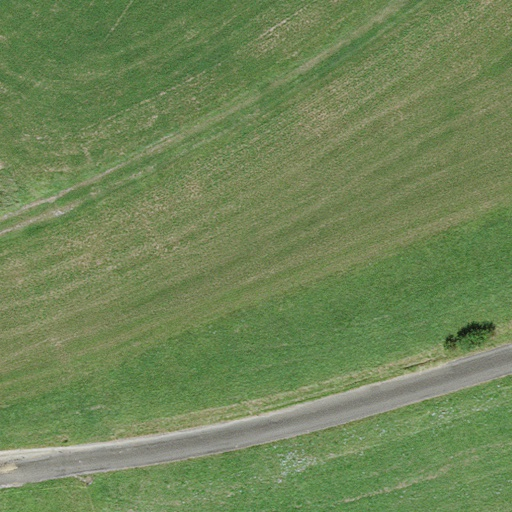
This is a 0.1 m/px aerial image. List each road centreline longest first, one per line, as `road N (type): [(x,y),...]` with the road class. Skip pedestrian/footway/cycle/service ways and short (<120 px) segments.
road 1 (unclassified): [(0,473),(98,462),(369,406),(511,355)]
road 2 (track): [(0,219),(270,102),(413,0)]
